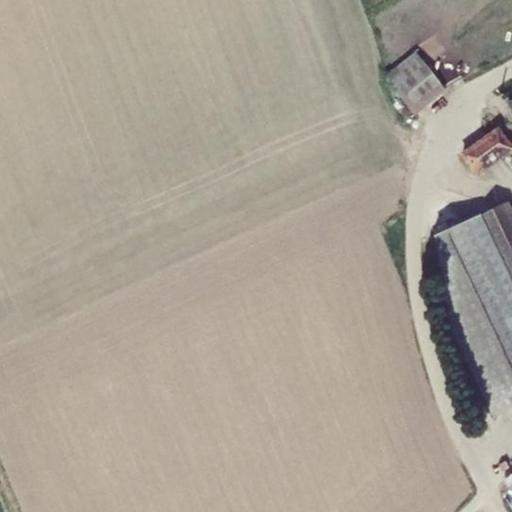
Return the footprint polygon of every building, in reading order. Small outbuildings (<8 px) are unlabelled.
[(414,53),(382,78),(412,115),(444,91),(414,53)] [(497,130),(486,137),(500,158),(511,150),(497,130)] [(472,147),(461,155),(475,176),(487,168),(472,147)] [(504,204),(477,217),(511,286),(511,214),(511,215),(504,204)] [(511,286),(477,217),(435,236),(451,325),(495,417),(511,409),(511,286)]
